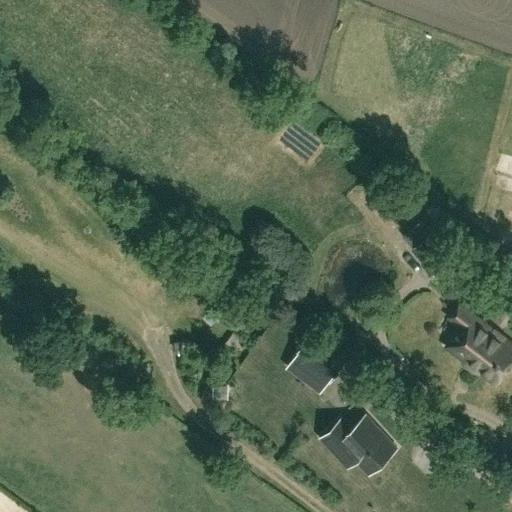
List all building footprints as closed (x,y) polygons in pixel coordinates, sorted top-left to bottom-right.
[(432,231),(423,220),(405,235),(415,246),(413,248),(434,272),(455,253),(434,229),(432,231)] [(244,319),(252,309),(235,295),(227,305),(244,319)] [(495,382),(511,359),(511,340),(460,301),(448,316),(461,326),(447,345),(462,357),(465,364),(474,370),(481,372),(495,382)] [(289,363),(306,375),(314,364),(331,377),(344,360),(310,334),(289,363)] [(214,385),(214,397),(228,398),(228,385),(214,385)] [(348,465),(355,457),(369,472),(397,446),(365,412),(352,425),(342,415),(320,435),(348,465)]
